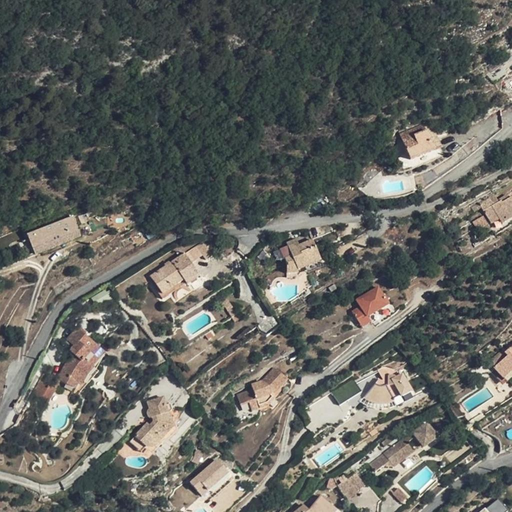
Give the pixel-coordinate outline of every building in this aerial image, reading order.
[(416,127),(406,131),(403,132),(400,133),(401,136),(402,139),(403,141),(415,136),(426,132),(423,124),(416,127)] [(441,148),(433,129),(426,132),(415,136),(403,141),(410,160),(434,151),(441,148)] [(329,200),(323,193),(310,205),(316,211),(329,200)] [(511,196),(509,199),(502,202),(501,201),(499,202),(498,200),(497,200),(494,194),(488,197),(489,198),(479,204),(478,203),(471,207),(474,212),(481,208),(490,223),(499,219),(501,223),(511,216),(511,196)] [(67,212),(20,229),(30,255),(76,237),(67,212)] [(487,223),(483,217),(473,222),(477,229),(487,223)] [(299,246),(296,239),(286,243),(288,246),(294,244),(296,247),(299,246)] [(321,261),(313,240),(299,246),(296,247),(294,244),(288,246),(292,257),(285,259),(287,264),(287,273),(298,273),(298,270),(305,267),(321,261)] [(212,254),(203,241),(197,246),(202,254),(206,258),(212,254)] [(471,246),(468,241),(458,246),(461,252),(471,246)] [(202,254),(197,246),(185,254),(190,262),(202,254)] [(190,262),(185,254),(151,277),(148,279),(163,299),(186,283),(187,285),(200,276),(190,262)] [(323,267),(321,261),(305,267),(307,273),(323,267)] [(389,305),(379,288),(357,300),(361,306),(352,312),(362,329),(371,324),(367,317),(389,305)] [(219,305),(214,308),(220,316),(225,313),(219,305)] [(246,316),(243,311),(232,318),(235,323),(246,316)] [(104,352),(78,328),(67,340),(74,346),(72,349),(71,350),(71,353),(72,353),(76,357),(72,364),(67,362),(57,380),(67,385),(70,379),(77,383),(74,389),(80,392),(98,371),(96,369),(105,353),(104,352)] [(213,336),(210,331),(205,335),(208,339),(213,336)] [(511,346),(503,354),(501,351),(488,362),(503,378),(511,370),(511,346)] [(389,368),(386,367),(382,367),(378,370),(383,380),(382,380),(379,378),(364,397),(367,399),(370,400),(375,402),(380,403),(386,403),(391,402),(394,400),(394,399),(400,396),(401,397),(411,391),(400,370),(398,371),(396,371),(389,368)] [(288,379),(275,368),(263,382),(252,386),(253,390),(237,395),(240,405),(248,402),(251,411),(259,408),(269,405),(277,395),(284,387),(282,385),(288,379)] [(77,383),(70,379),(67,385),(74,389),(77,383)] [(33,394),(42,399),(49,386),(40,381),(33,394)] [(441,391),(435,383),(432,385),(438,393),(441,391)] [(50,385),(49,386),(42,399),(47,403),(56,388),(50,385)] [(363,395),(359,390),(346,398),(353,407),(363,395)] [(164,398),(163,398),(148,402),(148,403),(150,409),(148,411),(148,412),(148,415),(148,417),(149,417),(150,418),(151,418),(152,419),(153,419),(153,421),(154,422),(149,427),(147,424),(135,437),(130,442),(137,449),(142,443),(146,447),(155,447),(173,427),(174,426),(173,426),(169,412),(172,410),(170,404),(166,405),(164,398)] [(463,417),(456,404),(450,408),(457,419),(463,417)] [(437,437),(427,423),(412,434),(404,440),(404,439),(369,464),(375,472),(383,466),(394,467),(414,452),(407,443),(415,437),(424,448),(437,437)] [(146,447),(142,443),(137,449),(141,453),(146,447)] [(204,452),(198,450),(192,462),(198,464),(204,452)] [(228,473),(217,460),(190,483),(197,491),(203,486),(208,491),(228,473)] [(356,473),(347,478),(358,491),(365,485),(356,473)] [(359,493),(358,491),(347,478),(338,485),(347,502),(359,493)] [(208,491),(203,486),(197,491),(202,496),(208,491)] [(396,487),(391,491),(400,499),(405,495),(396,487)] [(330,504),(321,496),(309,510),(304,505),(295,511),(326,511),(325,511),(330,504)] [(505,511),(507,510),(498,498),(484,509),(479,511),(505,511)]
